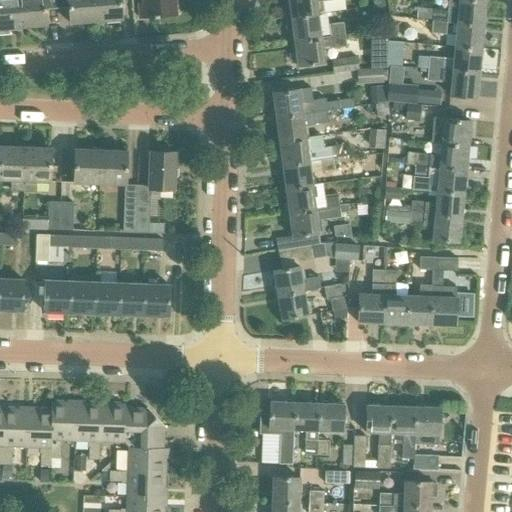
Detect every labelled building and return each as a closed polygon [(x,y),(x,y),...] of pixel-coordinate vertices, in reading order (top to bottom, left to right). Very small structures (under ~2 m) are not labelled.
[(7,30),(19,29),(17,0),(0,0),(0,35),(8,35),(7,30)] [(43,10),(56,9),(55,0),(17,0),(19,29),(45,27),(43,10)] [(95,24),(93,0),(55,0),(56,9),(67,8),(69,26),(95,24)] [(93,0),(95,24),(121,22),(119,0),(93,0)] [(144,0),(146,19),(175,17),(173,0),(144,0)] [(286,19),(317,15),(324,14),(322,3),(344,0),(288,0),(288,3),(284,4),(286,19)] [(447,22),(456,23),(472,25),(484,26),(486,2),(469,0),(458,0),(458,11),(433,9),(432,21),(447,22)] [(320,38),(317,15),(286,19),(287,32),(292,32),(294,41),(320,38)] [(364,21),(346,24),(347,35),(366,32),(364,21)] [(447,22),(432,21),(431,33),(446,34),(447,22)] [(328,24),(330,37),(345,35),(343,22),(328,24)] [(454,47),(482,50),(484,26),(472,25),(456,23),(454,47)] [(345,35),(330,37),(320,38),(294,41),(297,67),(323,63),(322,51),(346,48),(345,35)] [(418,68),(428,69),(479,74),(482,50),(454,47),(453,59),(419,56),(418,68)] [(332,62),(333,73),(358,70),(357,59),(332,62)] [(479,74),(428,69),(427,81),(451,83),(450,95),(477,98),(479,74)] [(358,71),(358,84),(383,83),(382,70),(358,71)] [(388,84),(386,102),(414,105),(416,86),(388,84)] [(272,94),(275,118),(326,111),(351,108),(351,100),(338,102),(338,101),(326,102),(325,98),(312,100),(311,88),(272,94)] [(275,118),(278,142),(305,138),(303,125),(313,123),(313,124),(328,122),(326,111),(275,118)] [(441,143),(468,146),(470,122),(443,119),(442,130),(434,129),(434,133),(432,133),(431,142),(441,143)] [(319,161),(333,159),(347,158),(345,144),(306,149),(305,138),(278,142),(281,165),(308,162),(319,161)] [(406,164),(415,165),(429,166),(438,167),(466,170),(468,146),(441,143),(440,155),(407,152),(406,164)] [(11,191),(23,191),(24,148),(0,147),(0,180),(11,181),(11,191)] [(24,148),(23,191),(36,192),(37,182),(49,182),(50,149),(24,148)] [(74,184),(99,184),(100,151),(75,150),(74,184)] [(100,151),(99,184),(125,185),(126,151),(100,151)] [(148,188),(174,189),(175,153),(150,152),(148,188)] [(333,159),(319,161),(320,171),(320,172),(334,170),(333,159)] [(312,186),(308,162),(281,165),(285,189),(312,186)] [(428,178),(429,166),(415,165),(414,177),(428,178)] [(437,178),(436,191),(464,194),(466,170),(438,167),(437,178)] [(312,186),(285,189),(288,213),(315,209),(312,186)] [(385,197),(400,199),(401,188),(387,186),(385,197)] [(412,201),(410,213),(461,218),(464,194),(436,191),(435,204),(426,203),(426,202),(412,201)] [(324,208),(339,206),(338,194),(323,196),(324,208)] [(47,229),(59,230),(60,202),(48,202),(47,229)] [(60,202),(59,230),(72,230),(73,203),(60,202)] [(123,232),(136,233),(137,205),(124,205),(123,232)] [(136,233),(149,233),(150,206),(137,205),(136,233)] [(340,214),(339,206),(324,208),(326,220),(341,218),(340,214)] [(324,208),(315,209),(288,213),(293,249),(310,246),(320,244),(316,221),(326,220),(324,208)] [(385,222),(409,224),(410,213),(386,211),(386,212),(385,222)] [(409,224),(409,225),(433,227),(432,240),(459,242),(461,218),(410,213),(409,224)] [(351,238),(349,225),(333,227),(335,237),(351,238)] [(1,233),(1,245),(17,246),(17,234),(1,233)] [(50,247),(72,248),(72,236),(38,234),(37,263),(50,263),(50,247)] [(72,248),(97,249),(98,237),(72,236),(72,248)] [(122,237),(98,237),(97,249),(122,250),(122,237)] [(147,238),(122,237),(122,250),(146,251),(147,238)] [(147,238),(146,251),(162,251),(163,239),(147,238)] [(357,245),(335,243),(334,258),(356,259),(357,245)] [(310,246),(312,259),(325,257),(322,244),(320,244),(310,246)] [(273,271),(277,295),(303,290),(320,287),(319,276),(301,279),(298,262),(312,259),(310,246),(293,249),(278,252),(281,269),(273,271)] [(419,270),(432,270),(433,257),(420,256),(419,270)] [(433,257),(432,270),(432,285),(430,326),(454,327),(456,288),(442,287),(443,271),(457,271),(457,258),(433,257)] [(357,323),(382,324),(384,270),(372,270),(371,293),(358,293),(357,323)] [(382,324),(406,325),(407,295),(395,294),(396,271),(384,270),(382,324)] [(0,279),(0,309),(21,311),(23,281),(0,279)] [(44,311),(70,312),(71,282),(45,281),(44,311)] [(96,283),(71,282),(70,312),(95,313),(96,283)] [(120,285),(96,283),(95,313),(119,314),(120,285)] [(324,287),(325,299),(330,299),(332,311),(346,308),(344,296),(347,296),(344,283),(324,287)] [(145,286),(120,285),(119,314),(144,315),(145,286)] [(406,325),(430,326),(432,285),(421,285),(420,296),(407,295),(406,325)] [(145,286),(144,315),(167,316),(168,287),(145,286)] [(303,290),(277,295),(281,319),(307,314),(303,290)] [(292,429),(294,402),(269,401),(269,413),(260,412),(259,431),(279,432),(278,450),(278,451),(278,461),(289,461),(291,460),(292,429)] [(51,402),(51,410),(50,458),(59,458),(60,445),(61,445),(61,440),(74,440),(75,403),(51,402)] [(294,402),(292,429),(305,430),(304,454),(316,455),(316,440),(317,430),(318,403),(294,402)] [(99,403),(75,403),(74,440),(87,441),(87,446),(88,446),(88,459),(98,459),(98,441),(99,403)] [(123,441),(123,408),(123,404),(99,403),(98,441),(123,441)] [(318,403),(317,430),(341,431),(342,404),(318,403)] [(389,433),(391,405),(366,404),(365,432),(377,433),(377,443),(377,468),(388,468),(389,433)] [(391,405),(389,433),(402,434),(401,458),(413,458),(414,444),(415,406),(391,405)] [(415,406),(414,444),(437,445),(437,435),(438,435),(439,407),(415,406)] [(123,408),(123,441),(125,444),(155,415),(147,407),(145,408),(123,408)] [(27,448),(28,409),(3,409),(1,464),(11,464),(12,453),(13,453),(13,447),(27,448)] [(51,410),(28,409),(27,448),(38,448),(38,454),(40,454),(39,466),(49,467),(50,458),(51,410)] [(125,444),(127,446),(129,446),(161,447),(162,426),(163,424),(155,415),(125,444)] [(353,435),(353,445),(352,466),(352,467),(364,467),(365,460),(366,436),(353,435)] [(316,440),(316,455),(328,455),(328,440),(316,440)] [(342,465),(352,466),(353,445),(343,445),(342,465)] [(165,447),(161,447),(129,446),(128,471),(164,472),(165,447)] [(259,460),(278,461),(278,451),(278,450),(260,449),(259,460)] [(425,469),(437,470),(438,456),(425,455),(425,469)] [(1,471),(1,476),(11,477),(11,464),(1,464),(1,471)] [(40,470),(40,482),(48,482),(49,470),(40,470)] [(128,482),(128,496),(163,497),(164,472),(128,471),(109,470),(109,481),(128,482)] [(324,483),(349,484),(349,471),(325,470),(324,483)] [(353,488),(379,489),(378,472),(354,471),(353,488)] [(271,501),(298,502),(298,477),(272,476),(271,501)] [(379,505),(429,507),(429,496),(435,496),(435,484),(430,484),(430,482),(403,482),(402,494),(379,494),(379,505)] [(308,502),(323,503),(323,491),(309,491),(308,502)] [(350,510),(373,509),(372,495),(349,497),(350,510)] [(163,511),(163,497),(128,496),(127,510),(108,509),(108,511),(163,511)] [(270,511),(297,511),(298,502),(271,501),(270,511)] [(322,511),(323,503),(308,502),(308,511),(322,511)]
